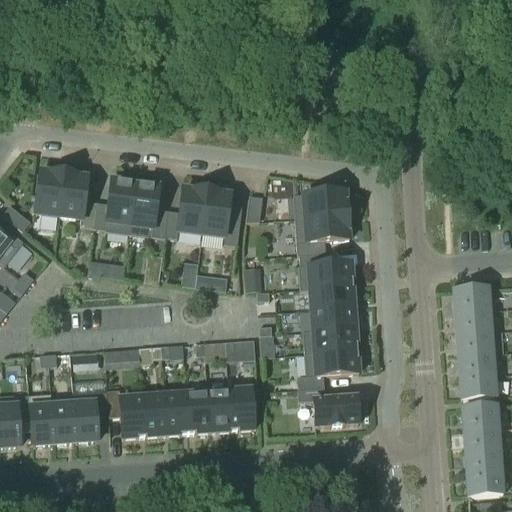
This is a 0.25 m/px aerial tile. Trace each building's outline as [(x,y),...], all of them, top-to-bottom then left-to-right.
[(58,221),(63,178),(39,175),(34,218),(58,221)] [(92,233),(95,207),(83,206),(87,181),(63,178),(58,221),(81,224),(80,232),(92,233)] [(128,239),(134,187),(110,184),(107,209),(95,207),(92,233),(104,235),(104,237),(128,239)] [(164,242),(167,216),(155,214),(158,190),(134,187),(128,239),(164,244),(164,242)] [(200,239),(205,196),(182,193),(179,217),(167,216),(164,242),(176,244),(177,236),(200,239)] [(226,223),(229,199),(205,196),(200,239),(224,242),(223,249),(236,251),(239,225),(226,223)] [(346,220),(344,196),(292,200),(294,224),(346,220)] [(258,227),(261,203),(248,201),(245,228),(258,227)] [(29,227),(8,210),(0,221),(21,237),(29,227)] [(323,246),(348,244),(346,220),(294,224),(296,260),(298,260),(324,258),(323,246)] [(0,268),(3,271),(22,247),(13,240),(1,231),(0,232),(0,268)] [(351,291),(350,268),(325,270),(324,258),(298,260),(299,272),(297,272),(299,296),(308,295),(308,294),(351,291)] [(109,269),(107,283),(122,285),(124,271),(109,269)] [(28,290),(33,284),(23,276),(18,283),(28,290)] [(225,283),(218,282),(216,295),(223,295),(225,283)] [(23,296),(28,290),(18,283),(13,289),(23,296)] [(353,312),(351,291),(308,294),(308,295),(310,315),(353,312)] [(487,293),(452,295),(454,318),(488,315),(487,293)] [(268,297),(255,298),(256,306),(269,305),(268,297)] [(354,334),(353,312),(310,315),(311,336),(311,337),(354,334)] [(490,337),(488,315),(454,318),(455,339),(490,337)] [(270,331),(258,332),(258,341),(271,340),(270,331)] [(356,355),(354,334),(311,337),(311,336),(302,337),(303,359),(356,355)] [(492,358),(490,337),(455,339),(457,361),(492,358)] [(272,348),(271,340),(258,341),(259,349),(272,348)] [(224,347),(225,359),(233,358),(232,346),(224,347)] [(203,360),(202,348),(194,349),(195,361),(203,360)] [(210,348),(202,348),(203,360),(211,360),(210,348)] [(167,351),(159,352),(160,363),(168,363),(167,351)] [(160,363),(159,352),(151,352),(152,364),(160,363)] [(115,355),(103,355),(104,367),(116,367),(115,355)] [(357,378),(356,355),(303,359),(305,381),(296,382),(297,394),(323,393),(322,381),(357,378)] [(493,380),(492,358),(457,361),(458,382),(493,380)] [(47,371),(46,359),(39,360),(40,372),(47,371)] [(55,359),(46,359),(47,371),(56,371),(55,359)] [(80,373),(79,361),(72,362),(72,374),(80,373)] [(495,402),(493,380),(458,382),(460,405),(495,402)] [(226,390),(226,395),(227,395),(230,435),(253,433),(251,409),(257,409),(256,388),(226,390)] [(206,396),(207,396),(207,392),(183,393),(183,398),(184,398),(187,438),(208,436),(206,396)] [(324,405),(323,393),(297,394),(297,407),(312,406),(314,432),(328,431),(343,430),(357,429),(355,402),(324,405)] [(141,401),(140,401),(119,403),(118,395),(106,396),(106,397),(108,421),(107,421),(108,422),(120,422),(121,443),(144,441),(141,401)] [(163,400),(164,399),(163,395),(140,396),(140,401),(141,401),(144,441),(165,440),(163,400)] [(227,395),(226,395),(207,396),(206,396),(208,436),(230,435),(227,395)] [(106,397),(70,399),(71,404),(74,446),(97,444),(95,422),(107,421),(108,421),(106,397)] [(184,398),(183,398),(164,399),(163,400),(165,440),(187,438),(184,398)] [(49,399),(27,400),(28,412),(29,424),(31,449),(53,447),(50,411),(49,411),(49,406),(50,406),(49,399)] [(28,412),(27,400),(15,401),(16,411),(0,411),(0,451),(19,450),(18,425),(29,424),(28,412)] [(71,404),(50,406),(49,406),(49,411),(50,411),(53,447),(74,446),(71,404)] [(460,413),(462,436),(497,433),(495,411),(460,413)] [(498,455),(497,433),(462,436),(463,457),(498,455)] [(500,476),(498,455),(463,457),(465,479),(500,476)] [(502,499),(500,476),(465,479),(467,501),(502,499)]
